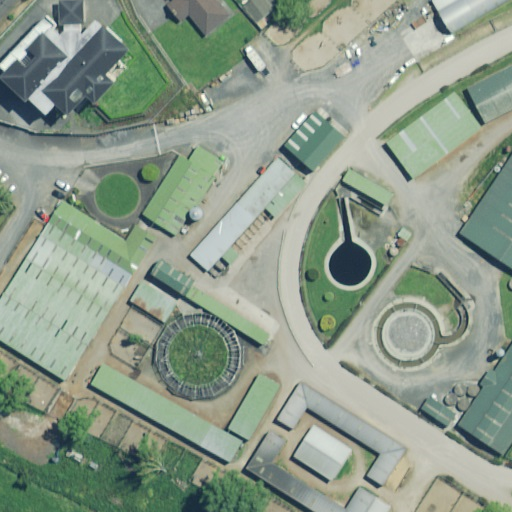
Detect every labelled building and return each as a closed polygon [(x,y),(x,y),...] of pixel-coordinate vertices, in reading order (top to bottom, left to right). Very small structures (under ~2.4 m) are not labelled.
[(84,0),(59,1),(60,25),(85,24),(84,0)] [(174,0),(168,6),(181,22),(189,15),(206,37),(231,17),(216,0),(174,0)] [(282,2),(279,0),(251,0),(244,7),(258,23),(282,2)] [(458,0),(441,11),(454,33),(509,0),(458,0)] [(40,33),(0,78),(0,82),(25,105),(36,94),(65,120),(84,98),(93,106),(113,84),(107,78),(130,52),(95,21),(81,37),(79,33),(62,34),(52,44),(40,33)] [(511,66),(470,89),(488,124),(511,111),(511,66)] [(458,92),(390,143),(416,179),(485,129),(458,92)] [(318,111),(288,146),(317,172),(348,137),(318,111)] [(182,154),(144,215),(179,236),(225,162),(200,147),(192,160),(182,154)] [(279,159),(192,255),(210,271),(223,257),(233,266),(308,184),(279,159)] [(511,160),(463,233),(511,265),(511,160)] [(393,195),(350,170),(344,181),(387,206),(393,195)] [(128,242),(65,201),(0,303),(0,339),(68,381),(159,238),(137,225),(128,242)] [(414,235),(404,227),(399,235),(408,242),(414,235)] [(198,282),(163,260),(153,274),(188,297),(195,286),(198,282)] [(179,304),(145,282),(132,301),(167,323),(179,304)] [(273,335),(195,286),(188,297),(266,346),(273,335)] [(190,314),(186,315),(179,319),(173,323),(167,328),(163,334),(160,341),(158,348),(157,356),(157,363),(159,371),(162,378),(166,384),(172,389),(178,394),(185,397),(192,399),(199,400),(207,399),(214,398),(221,395),(227,390),(233,385),(237,379),(241,372),(243,365),(244,357),(243,350),(241,342),(238,336),(234,329),(229,324),(223,319),(216,316),(209,314),(201,313),(193,314),(190,314)] [(511,349),(461,426),(507,456),(511,447),(511,349)] [(105,364),(93,385),(233,463),(244,442),(105,364)] [(284,387),(262,374),(230,429),(252,441),(284,387)] [(410,448),(304,382),(280,420),(295,429),(309,407),(384,454),(369,477),(385,487),(410,448)] [(459,415),(432,397),(424,409),(451,427),(459,415)] [(355,451),(317,426),(296,457),(335,482),(355,451)] [(289,441),(273,431),(249,469),(317,511),(390,511),(394,507),(362,487),(348,509),(275,463),(289,441)]
